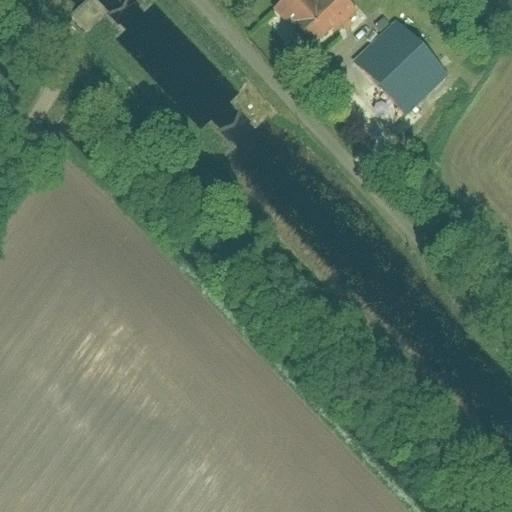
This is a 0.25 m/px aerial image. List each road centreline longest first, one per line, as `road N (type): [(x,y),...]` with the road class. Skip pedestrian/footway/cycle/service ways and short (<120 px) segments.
road 1 (unclassified): [(195,0),(511,341)]
road 2 (track): [(457,79),(359,173)]
